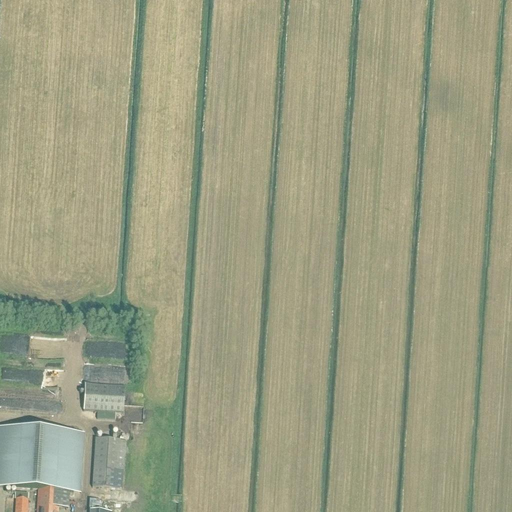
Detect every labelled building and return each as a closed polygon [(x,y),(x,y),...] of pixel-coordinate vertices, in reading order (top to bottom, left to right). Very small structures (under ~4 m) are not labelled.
[(10,382),(22,382),(22,360),(9,360),(10,382)] [(85,387),(83,413),(122,416),(124,389),(85,387)] [(38,491),(36,511),(57,511),(58,509),(61,509),(62,498),(68,498),(68,493),(78,493),(81,435),(31,433),(31,428),(22,428),(22,433),(0,431),(0,490),(15,492),(15,490),(38,491)] [(94,440),(92,489),(117,490),(119,442),(94,440)] [(97,511),(97,507),(104,507),(104,501),(98,501),(84,500),(84,511),(76,511),(75,511),(97,511)] [(15,501),(14,511),(26,511),(27,502),(15,501)]
